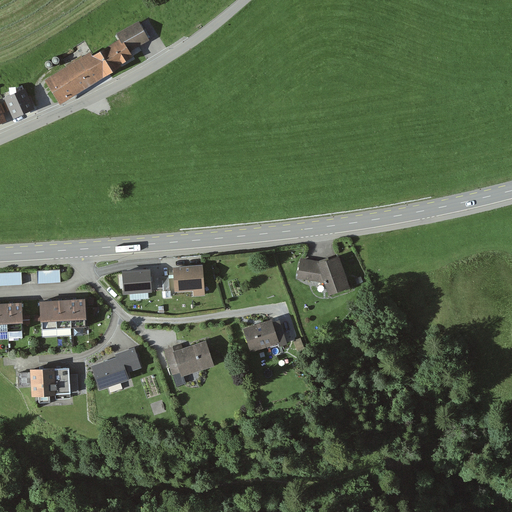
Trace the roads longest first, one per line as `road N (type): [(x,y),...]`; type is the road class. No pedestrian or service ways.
road 1 (secondary): [(511,191),(306,229),(0,253)]
road 2 (unclassified): [(0,140),(171,55),(245,0)]
